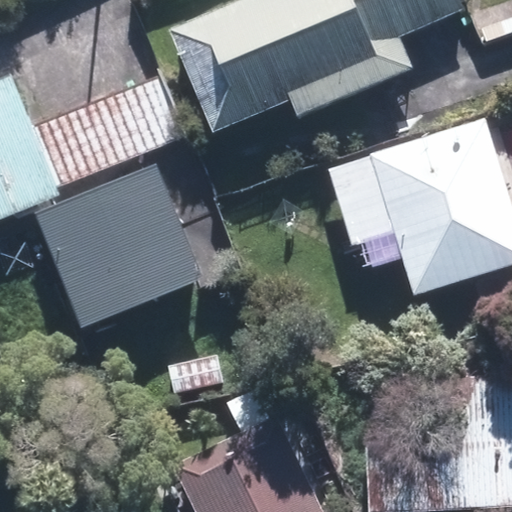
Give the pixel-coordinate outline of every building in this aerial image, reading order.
[(477,8),(473,0),(239,0),(183,25),(229,130),(306,96),(313,112),(426,63),(414,35),(477,8)] [(0,224),(195,141),(165,71),(45,122),(22,69),(0,78),(0,224)] [(511,173),(492,114),(337,167),(364,247),(408,232),(429,294),(511,266),(511,173)] [(169,162),(49,212),(99,331),(219,281),(169,162)] [(232,348),(175,359),(182,396),(239,384),(232,348)] [(511,367),(428,367),(427,508),(511,508),(511,367)] [(339,511),(297,414),(192,460),(214,511),(339,511)]
